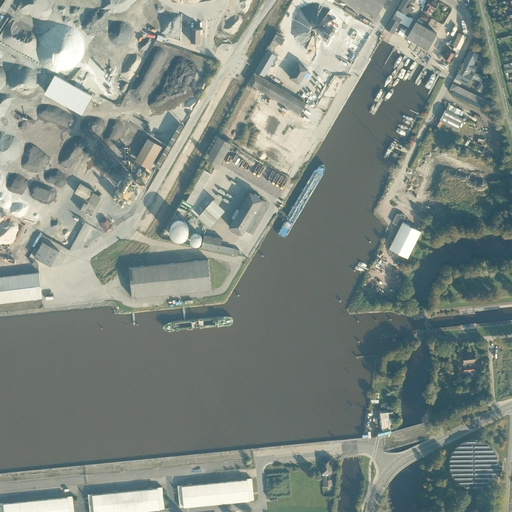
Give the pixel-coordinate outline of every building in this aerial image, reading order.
[(328,0),(333,3),(335,0),(345,0),(377,18),(387,0),(328,0)] [(403,0),(386,29),(397,34),(403,24),(410,27),(414,19),(408,16),(416,0),(403,0)] [(434,0),(428,0),(425,6),(426,6),(424,10),(429,13),(432,9),(435,10),(439,3),(434,0)] [(429,17),(423,13),(419,19),(426,23),(429,17)] [(83,16),(62,51),(81,62),(87,53),(92,56),(107,29),(83,16)] [(438,33),(417,21),(407,37),(429,49),(438,33)] [(450,24),(432,53),(440,58),(458,29),(450,24)] [(203,28),(192,27),(191,43),(202,43),(203,28)] [(458,49),(465,35),(458,32),(451,45),(458,49)] [(279,43),(282,45),(286,38),(277,33),(249,83),(301,114),(307,103),(264,77),(278,55),(273,53),(279,43)] [(448,50),(444,57),(451,61),(455,54),(448,50)] [(470,51),(456,80),(469,87),(475,76),(471,74),(479,55),(470,51)] [(300,65),(292,78),(302,83),(309,71),(300,65)] [(96,95),(58,74),(49,90),(87,111),(96,95)] [(450,90),(486,108),(490,100),(454,83),(450,90)] [(445,110),(439,121),(454,128),(453,130),(458,132),(464,118),(445,110)] [(134,171),(114,203),(124,209),(136,189),(144,194),(184,126),(179,123),(165,147),(148,138),(136,160),(147,167),(142,175),(134,171)] [(231,144),(218,138),(206,160),(219,167),(231,144)] [(212,174),(204,170),(186,201),(183,199),(178,208),(189,215),(197,221),(199,218),(211,228),(226,211),(214,200),(198,218),(189,212),(212,174)] [(101,198),(79,185),(74,193),(86,200),(80,211),(85,214),(91,204),(96,206),(101,198)] [(250,192),(229,228),(244,236),(267,201),(250,192)] [(400,225),(388,247),(408,256),(422,230),(403,221),(406,215),(401,212),(400,214),(397,212),(392,221),(400,225)] [(108,218),(100,222),(107,232),(114,228),(108,218)] [(169,229),(169,234),(172,237),(176,239),(181,240),(185,238),(187,234),(187,228),(186,223),(182,221),(175,220),(171,223),(169,229)] [(197,233),(191,234),(190,238),(192,242),(195,244),(198,245),(201,243),(201,240),(201,237),(199,234),(197,233)] [(223,239),(205,235),(202,249),(240,256),(242,249),(222,246),(223,239)] [(60,251),(42,242),(33,257),(51,267),(60,251)] [(209,261),(130,268),(131,299),(211,291),(209,261)] [(39,273),(0,277),(0,303),(43,299),(39,273)] [(382,431),(377,432),(378,435),(391,431),(390,429),(390,423),(394,423),(393,417),(389,418),(388,414),(393,413),(392,408),(391,408),(391,402),(382,403),(380,409),(381,419),(378,419),(379,425),(381,425),(382,431)] [(459,483),(463,486),(470,488),(477,488),(482,487),(489,483),(493,479),(496,475),(500,475),(503,465),(499,464),(499,459),(497,453),(494,448),(491,445),(487,441),(481,439),(474,438),(466,439),(462,441),(458,444),(454,448),(450,454),(449,460),(449,466),(450,472),(454,478),(459,483)] [(331,460),(321,461),(322,473),(332,472),(331,460)] [(182,484),(178,485),(180,506),(184,506),(184,510),(250,504),(250,499),(254,499),(252,478),(247,478),(247,479),(217,482),(182,485),(182,484)] [(89,494),(88,495),(89,511),(124,511),(164,508),(162,486),(157,487),(157,488),(89,494)] [(74,511),(73,497),(0,503),(0,511),(74,511)]
